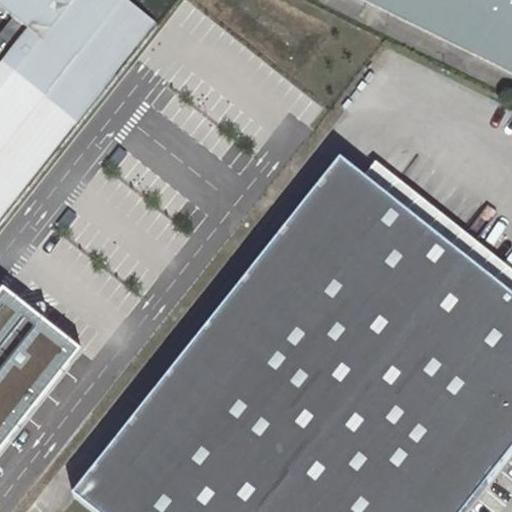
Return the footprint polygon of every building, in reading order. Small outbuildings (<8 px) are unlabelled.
[(0,0),(0,6),(15,18),(0,37),(0,227),(159,26),(125,0),(0,0)] [(511,0),(367,0),(511,73),(511,0)] [(466,511),(511,455),(511,295),(341,160),(75,496),(95,511),(466,511)] [(395,199),(511,285),(511,268),(403,188),(395,199)] [(0,288),(0,483),(95,353),(2,286),(0,288)]
